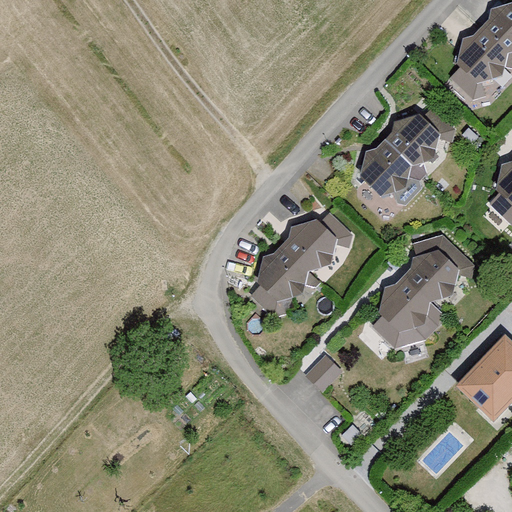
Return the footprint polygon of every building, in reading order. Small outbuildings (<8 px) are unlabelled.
[(511,59),(511,1),(510,0),(496,0),(439,61),(477,97),(511,59)] [(445,143),(405,105),(345,168),(386,206),(445,143)] [(421,118),(447,142),(457,131),(431,107),(421,118)] [(511,159),(488,184),(511,207),(511,159)] [(349,245),(308,206),(239,278),(280,318),(349,245)] [(472,272),(430,236),(360,316),(401,352),(472,272)] [(511,345),(500,334),(452,386),(490,420),(511,396),(511,345)] [(324,389),(344,369),(328,354),(308,374),(324,389)]
